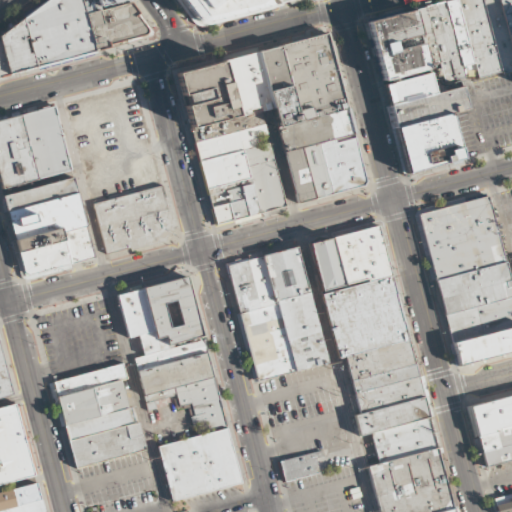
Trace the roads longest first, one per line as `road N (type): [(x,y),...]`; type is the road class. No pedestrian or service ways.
road 1 (residential): [(0,305),(511,167)]
road 2 (tertiary): [(342,9),(476,511)]
road 3 (primary): [(163,54),(153,77),(271,511)]
road 4 (tertiary): [(0,98),(374,0)]
road 5 (tertiary): [(0,260),(67,511)]
